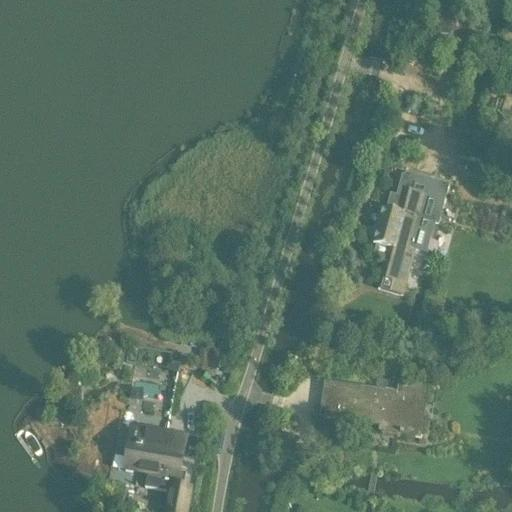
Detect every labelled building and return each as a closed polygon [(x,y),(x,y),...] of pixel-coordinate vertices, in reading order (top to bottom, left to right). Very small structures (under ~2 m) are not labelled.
[(511,118),(500,115),(496,130),(511,135),(511,133),(511,118)] [(386,212),(383,211),(373,247),(377,248),(374,258),(386,261),(378,292),(403,299),(405,291),(414,294),(439,202),(430,199),(432,190),(407,183),(401,205),(389,202),(386,212)] [(217,325),(213,341),(224,344),(228,328),(217,325)] [(171,364),(169,374),(178,375),(180,366),(171,364)] [(398,396),(325,385),(320,419),(380,428),(380,434),(420,440),(428,390),(399,386),(398,396)] [(133,429),(126,472),(149,476),(146,490),(170,494),(166,511),(185,511),(190,490),(173,487),(174,480),(179,481),(187,439),(133,429)]
